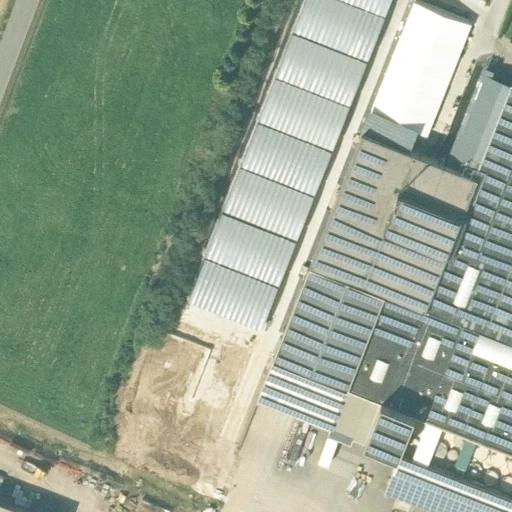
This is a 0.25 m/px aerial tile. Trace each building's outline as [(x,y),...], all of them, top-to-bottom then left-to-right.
[(424,0),(411,0),(376,111),(435,130),(473,16),(424,0)] [(475,173),(363,129),(310,264),(385,293),(348,386),(365,393),(416,412),(467,433),(458,456),(455,463),(465,467),(477,437),(511,450),(511,80),(511,81),(475,173)] [(385,293),(310,264),(274,357),(348,386),(385,293)] [(348,386),(274,357),(258,396),(372,441),(368,432),(352,426),(365,393),(348,386)] [(416,412),(365,393),(352,426),(368,432),(372,441),(400,452),(416,412)] [(423,419),(420,418),(418,418),(415,419),(413,421),(413,422),(412,423),(412,425),(411,426),(412,428),(413,430),(414,432),(416,433),(419,434),(421,434),(424,433),(426,431),(426,430),(427,429),(427,427),(427,426),(427,424),(426,422),(425,420),(423,419)] [(448,430),(446,429),(444,430),(442,430),(441,431),(440,432),(440,433),(439,434),(439,436),(440,439),(442,441),(444,442),(446,442),(447,442),(449,441),(450,440),(451,439),(451,438),(452,436),(452,434),(451,434),(451,432),(449,430),(448,430)] [(461,435),(458,434),(455,435),(454,436),(453,437),(452,440),(453,442),(453,443),(455,445),(456,446),(458,446),(460,445),(462,444),(463,443),(464,440),(463,438),(463,437),(461,435)] [(412,436),(409,437),(407,438),(405,440),(404,442),(404,444),(404,446),(405,448),(406,449),(407,451),(409,452),(412,453),(416,452),(418,450),(419,448),(420,446),(420,444),(420,443),(419,440),(418,439),(416,437),(414,437),(412,436)] [(440,443),(439,443),(437,444),(435,446),(435,449),(435,452),(437,453),(439,454),(441,455),(443,454),(444,453),(445,452),(445,451),(446,450),(446,449),(446,447),(446,446),(445,445),(444,444),(442,443),(440,443)] [(481,443),(478,444),(476,445),(474,447),(473,449),(473,450),(472,452),(473,454),(474,456),(475,458),(476,459),(478,459),(481,460),(484,459),(486,458),(488,456),(489,452),(488,449),(488,447),(486,445),(485,444),(483,444),(481,443)] [(450,449),(449,449),(448,451),(447,454),(448,457),(449,458),(451,459),(453,459),(456,459),(457,458),(458,456),(459,454),(458,451),(457,450),(456,449),(454,448),(453,448),(452,448),(450,449)] [(501,451),(498,450),(494,451),(492,452),(491,454),(490,455),(490,457),(489,459),(490,461),(491,463),(492,464),(494,466),(497,467),(500,466),(502,465),(504,463),(505,461),(506,458),(506,456),(505,454),(504,453),(502,451),(501,451)] [(446,470),(400,452),(386,488),(447,511),(511,511),(511,495),(483,485),(484,484),(446,469),(446,470)] [(473,462),(470,463),(469,464),(467,465),(466,467),(465,470),(466,473),(467,474),(468,476),(470,477),(472,478),(474,478),(476,478),(478,477),(479,476),(481,474),(481,472),(482,470),(481,469),(481,467),(480,466),(479,464),(477,463),(475,462),(473,462)] [(491,468),(488,469),(486,470),(485,471),(483,472),(483,474),(482,477),(482,478),(483,479),(484,481),(485,482),(486,483),(488,484),(491,485),(494,484),(495,483),(498,481),(498,479),(499,476),(498,474),(497,472),(496,470),(494,469),(491,468)] [(508,475),(505,475),(503,476),(502,477),(501,479),(500,481),(499,483),(500,485),(500,486),(501,488),(503,490),(505,491),(508,491),(511,491),(511,490),(511,476),(510,475),(508,475)] [(161,511),(164,505),(144,499),(140,511),(161,511)]
